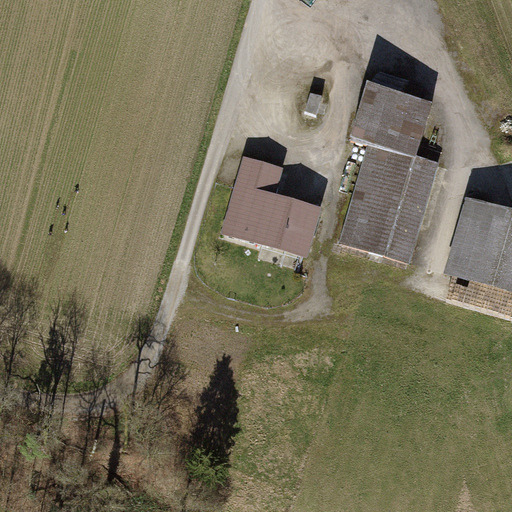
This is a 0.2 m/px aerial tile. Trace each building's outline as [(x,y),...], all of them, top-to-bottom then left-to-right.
[(270,73),(250,141),(310,159),(321,123),(304,118),(313,86),(270,73)] [(353,145),(374,152),(347,242),(413,262),(441,168),(419,162),(435,110),(369,91),(353,145)] [(327,217),(245,192),(232,236),(314,261),(327,217)] [(511,217),(478,208),(458,278),(511,294),(511,217)] [(187,361),(171,355),(158,391),(175,396),(187,361)]
